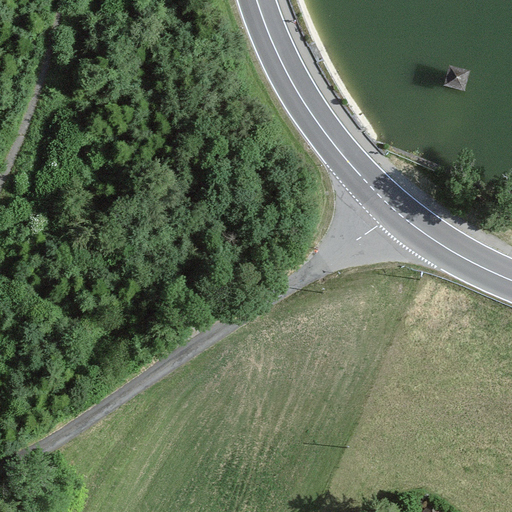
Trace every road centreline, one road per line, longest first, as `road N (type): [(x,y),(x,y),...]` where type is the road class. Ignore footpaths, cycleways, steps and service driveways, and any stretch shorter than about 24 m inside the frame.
road 1 (unclassified): [(396,212),(74,431),(0,469)]
road 2 (secondary): [(396,212),(278,64),(257,0)]
road 3 (track): [(0,182),(58,0)]
road 4 (secondary): [(511,281),(449,251),(396,212)]
